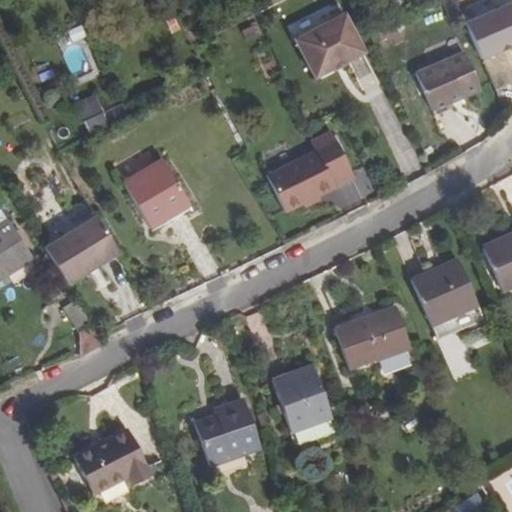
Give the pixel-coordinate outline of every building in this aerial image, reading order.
[(289,32),(309,70),(361,50),(341,13),(289,32)] [(412,72),(432,113),(481,91),(461,49),(412,72)] [(93,102),(76,112),(83,125),(101,116),(93,102)] [(334,138),(263,172),(283,215),(355,181),(334,138)] [(188,206),(162,162),(131,180),(157,224),(188,206)] [(157,224),(131,180),(124,183),(149,228),(157,224)] [(117,254),(96,216),(44,248),(66,285),(117,254)] [(0,276),(31,258),(10,223),(0,228),(0,276)] [(511,236),(483,249),(501,291),(511,286),(511,236)] [(458,261),(413,281),(437,338),(481,318),(458,261)] [(92,326),(76,300),(62,308),(78,334),(92,326)] [(363,319),(335,329),(349,369),(409,348),(396,311),(365,322),(363,319)] [(331,418),(312,368),(272,382),(290,433),(331,418)] [(243,401),(213,412),(216,418),(194,425),(209,466),(259,448),(243,401)] [(290,433),(296,449),(336,433),(331,418),(290,433)] [(149,473),(127,431),(73,459),(93,497),(129,479),(131,482),(149,473)]
